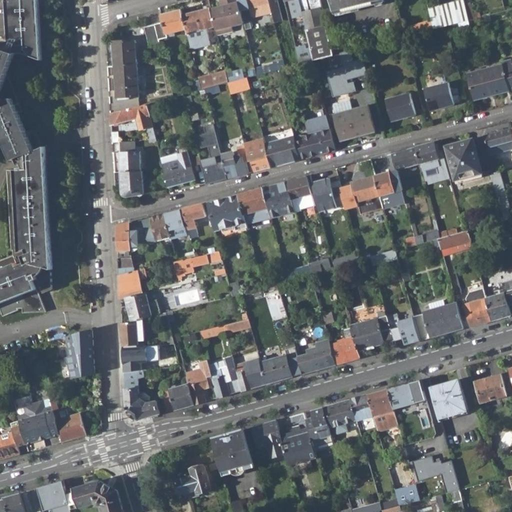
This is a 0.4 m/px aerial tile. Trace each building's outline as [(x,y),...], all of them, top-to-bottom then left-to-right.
[(0,303),(5,314),(19,308),(19,307),(24,307),(24,311),(48,310),(40,294),(44,293),(45,294),(54,291),(47,151),(47,148),(36,153),(12,99),(3,102),(0,95),(15,53),(22,51),(41,58),(37,0),(6,0),(9,40),(6,40),(1,37),(0,39),(0,43),(4,45),(3,49),(0,47),(0,131),(13,159),(22,160),(23,161),(25,166),(8,167),(13,252),(0,257),(0,303)] [(216,26),(218,36),(234,32),(233,27),(245,24),(242,11),(241,7),(239,0),(223,0),(225,6),(211,9),(213,15),(216,26)] [(239,0),(241,7),(242,11),(250,9),(271,4),(269,0),(239,0)] [(273,13),(274,16),(280,14),(277,2),(279,2),(278,0),(269,0),(271,4),(273,13)] [(285,0),(287,8),(301,5),(299,0),(285,0)] [(333,0),(337,14),(385,3),(384,0),(333,0)] [(433,20),(435,29),(448,25),(469,20),(468,14),(464,0),(463,0),(430,8),(433,20)] [(271,4),(250,9),(251,16),(255,18),(273,13),(271,4)] [(211,9),(183,16),(187,29),(188,34),(191,44),(218,36),(216,26),(213,15),(211,9)] [(312,49),(315,59),(328,56),(334,55),(334,52),(323,9),(303,14),(304,19),(306,26),(312,49)] [(156,24),(160,40),(168,38),(167,34),(187,29),(183,16),(182,10),(162,15),(164,22),(156,24)] [(435,29),(433,20),(405,27),(407,36),(435,29)] [(146,27),(150,47),(161,45),(160,40),(156,24),(146,27)] [(113,42),(114,66),(137,65),(135,40),(113,42)] [(353,50),(356,59),(365,58),(362,48),(353,50)] [(315,59),(312,49),(298,52),(301,63),(315,59)] [(256,69),(257,74),(277,69),(287,67),(284,58),(276,60),(277,63),(256,69)] [(511,91),(505,64),(468,74),(475,100),(511,91)] [(114,66),(116,97),(139,96),(137,65),(114,66)] [(200,80),(202,89),(206,87),(215,85),(229,81),(230,81),(227,70),(199,77),(200,80)] [(297,96),(299,96),(306,94),(307,93),(302,70),(291,73),(297,96)] [(229,81),(232,93),(251,89),(248,77),(230,81),(229,81)] [(191,86),(193,91),(194,91),(202,89),(200,80),(195,81),(196,85),(191,86)] [(426,88),(432,110),(456,104),(450,82),(426,88)] [(217,92),(215,85),(206,87),(208,95),(217,92)] [(387,98),(392,121),(417,115),(411,92),(387,98)] [(334,104),(336,111),(353,107),(351,100),(334,104)] [(147,128),(150,137),(151,137),(156,135),(148,102),(111,112),(112,124),(138,117),(141,129),(147,128)] [(335,113),(343,140),(377,131),(369,105),(335,113)] [(304,135),(305,140),(310,157),(337,149),(332,128),(304,135)] [(511,148),(511,149),(511,128),(486,135),(491,153),(511,148)] [(222,151),(229,149),(224,133),(218,135),(220,144),(222,151)] [(448,146),(457,180),(484,172),(474,139),(448,146)] [(301,159),(310,157),(305,140),(296,142),(297,148),(301,159)] [(123,172),(143,170),(142,150),(138,150),(137,141),(121,142),(123,172)] [(250,160),(253,172),(272,167),(269,155),(265,141),(246,145),(246,146),(250,160)] [(417,146),(422,163),(439,158),(440,158),(436,141),(417,146)] [(213,146),(215,153),(222,151),(220,144),(213,146)] [(235,153),(224,156),(230,178),(250,173),(247,161),(250,160),(246,146),(238,148),(241,157),(236,157),(235,153)] [(393,152),(398,169),(422,163),(417,146),(393,152)] [(297,148),(269,155),(272,167),(301,159),(297,148)] [(164,164),(169,186),(196,179),(195,172),(204,170),(201,156),(191,159),(189,151),(180,154),(181,158),(164,164)] [(224,156),(222,151),(215,153),(217,159),(206,163),(211,183),(230,178),(224,156)] [(440,162),(439,158),(422,163),(424,168),(439,164),(440,162)] [(441,163),(446,180),(452,179),(448,162),(441,163)] [(376,175),(381,195),(390,193),(403,189),(398,169),(376,175)] [(124,195),(126,197),(129,198),(146,194),(145,170),(143,170),(123,172),(124,193),(124,195)] [(300,201),(302,200),(301,196),(313,193),(308,175),(288,180),(297,211),(303,209),(300,201)] [(358,201),(362,214),(385,207),(383,200),(381,195),(376,175),(353,181),(353,184),(343,187),(340,188),(344,201),(345,204),(358,201)] [(320,208),(344,201),(340,188),(343,187),(341,178),(331,181),(330,177),(313,181),(320,208)] [(269,206),(272,217),(297,211),(288,180),(264,187),(269,206)] [(239,193),(245,213),(269,206),(264,187),(239,193)] [(214,225),(216,230),(235,225),(236,230),(249,227),(245,213),(239,193),(208,202),(213,218),(214,225)] [(497,195),(501,210),(510,207),(506,193),(497,195)] [(183,208),(189,228),(191,232),(192,237),(200,235),(195,217),(208,214),(205,202),(183,208)] [(181,209),(151,216),(154,229),(157,242),(158,242),(158,240),(171,236),(172,238),(188,234),(181,209)] [(431,222),(433,230),(440,228),(437,220),(431,222)] [(132,247),(132,246),(132,232),(131,222),(118,225),(119,250),(130,248),(132,247)] [(441,233),(442,237),(466,231),(465,226),(441,233)] [(149,238),(140,240),(140,245),(157,242),(154,229),(147,230),(149,238)] [(466,231),(442,237),(440,238),(443,248),(445,255),(474,247),(469,230),(466,231)] [(140,231),(132,232),(132,246),(140,245),(140,240),(140,231)] [(417,237),(418,244),(440,238),(442,237),(441,233),(426,237),(425,234),(417,237)] [(408,240),(409,246),(418,244),(417,237),(408,240)] [(371,246),(374,256),(396,249),(394,239),(371,246)] [(119,250),(120,267),(131,267),(130,248),(119,250)] [(211,252),(213,260),(222,257),(220,250),(211,252)] [(175,261),(177,270),(211,262),(208,253),(175,261)] [(334,260),(337,267),(360,260),(359,253),(334,260)] [(170,262),(173,274),(178,273),(177,270),(175,261),(170,262)] [(312,267),(314,274),(315,274),(324,271),(322,265),(312,267)] [(290,276),(303,274),(302,266),(288,269),(290,276)] [(145,268),(138,270),(140,280),(147,277),(145,268)] [(143,290),(140,280),(138,270),(121,274),(122,295),(143,290)] [(267,278),(270,286),(280,283),(287,281),(289,281),(287,273),(267,278)] [(352,280),(359,304),(371,300),(365,277),(352,280)] [(509,305),(511,303),(511,280),(503,283),(505,289),(500,290),(501,294),(487,298),(493,320),(511,315),(509,305)] [(143,290),(122,295),(122,298),(128,297),(148,292),(181,284),(180,281),(176,282),(143,290)] [(290,289),(287,281),(280,283),(281,288),(282,291),(290,289)] [(264,287),(266,292),(281,288),(280,283),(270,286),(265,287),(264,287)] [(493,320),(487,298),(485,288),(470,291),(466,297),(468,303),(466,304),(469,314),(472,326),(493,320)] [(128,297),(134,320),(145,317),(154,315),(148,292),(128,297)] [(385,303),(392,327),(395,326),(394,323),(395,322),(387,294),(383,296),(385,303)] [(416,320),(422,340),(465,328),(462,316),(459,306),(459,305),(449,307),(447,300),(431,304),(433,311),(415,316),(416,320)] [(356,337),(359,351),(395,340),(392,327),(385,303),(349,314),(356,337)] [(168,311),(170,322),(176,320),(173,310),(168,311)] [(161,313),(169,343),(175,342),(170,322),(168,311),(161,313)] [(462,316),(465,328),(472,326),(469,314),(462,316)] [(140,345),(139,340),(146,339),(145,317),(134,320),(123,322),(124,346),(140,345)] [(228,334),(228,336),(233,334),(233,331),(252,327),(250,318),(225,324),(228,334)] [(416,320),(395,326),(392,327),(395,340),(397,347),(422,340),(416,320)] [(204,340),(228,334),(225,324),(201,330),(204,340)] [(90,354),(91,364),(100,362),(98,329),(88,330),(71,334),(74,347),(86,343),(87,355),(90,354)] [(341,342),(332,345),(337,364),(361,357),(359,351),(356,337),(340,341),(341,342)] [(311,353),(300,357),(304,373),(337,364),(332,345),(331,340),(318,343),(319,347),(310,350),(311,353)] [(167,343),(151,344),(153,352),(168,350),(167,343)] [(153,359),(153,352),(151,344),(146,344),(140,345),(124,346),(125,359),(144,357),(144,360),(153,359)] [(288,355),(262,363),(268,383),(304,373),(300,357),(297,348),(286,350),(288,355)] [(219,361),(210,364),(215,385),(219,397),(243,390),(236,365),(234,355),(225,357),(229,374),(226,375),(225,372),(222,373),(219,361)] [(261,358),(236,365),(243,390),(268,383),(262,363),(261,358)] [(210,364),(209,359),(200,361),(201,368),(186,372),(189,383),(194,404),(206,401),(203,389),(215,385),(210,364)] [(127,411),(139,419),(160,414),(157,400),(148,403),(139,398),(139,396),(145,395),(144,388),(153,384),(156,393),(166,391),(164,398),(167,412),(175,409),(170,388),(175,373),(174,365),(125,373),(127,411)] [(476,381),(482,402),(508,395),(502,374),(476,381)] [(431,386),(440,421),(469,413),(460,378),(431,386)] [(423,380),(391,388),(398,416),(430,408),(423,380)] [(194,404),(189,383),(172,388),(170,388),(175,409),(194,404)] [(369,394),(376,422),(398,416),(391,388),(369,394)] [(352,399),(360,426),(376,422),(369,394),(352,399)] [(327,406),(335,433),(349,429),(347,423),(352,421),(355,435),(362,433),(360,426),(352,399),(327,406)] [(40,424),(45,439),(63,434),(56,409),(55,405),(47,407),(45,400),(35,403),(40,424)] [(28,443),(45,439),(40,424),(35,403),(25,405),(27,413),(19,415),(28,443)] [(310,426),(316,447),(320,445),(321,450),(336,446),(325,407),(313,410),(315,418),(308,419),(310,426)] [(63,434),(65,441),(88,434),(82,412),(64,417),(61,410),(60,410),(59,408),(56,409),(63,434)] [(278,420),(247,429),(253,450),(269,445),(274,458),(288,454),(284,441),(281,429),(278,420)] [(288,454),(291,464),(319,457),(317,451),(316,447),(310,426),(289,432),(288,427),(281,429),(284,441),(288,454)] [(215,438),(225,474),(257,465),(253,450),(247,429),(234,432),(235,435),(230,437),(229,434),(215,438)] [(0,459),(22,453),(18,441),(15,431),(0,435),(0,459)] [(432,456),(414,461),(419,480),(443,473),(448,492),(460,489),(452,461),(442,464),(441,460),(434,462),(432,456)] [(193,468),(194,470),(195,475),(190,477),(179,480),(183,493),(190,491),(192,496),(213,489),(206,464),(193,468)] [(42,509),(43,511),(65,504),(67,511),(72,510),(72,508),(67,490),(64,481),(36,488),(42,509)] [(102,505),(103,511),(124,511),(119,490),(101,481),(67,490),(72,508),(97,502),(99,505),(102,505)] [(415,484),(410,485),(412,490),(401,493),(399,488),(394,489),(396,499),(398,506),(419,500),(415,484)] [(7,497),(11,511),(43,511),(42,509),(36,488),(7,497)] [(452,493),(454,504),(462,502),(459,491),(452,493)] [(0,498),(0,511),(11,511),(7,497),(0,498)] [(382,503),(384,509),(398,506),(396,499),(382,503)] [(354,510),(354,511),(373,511),(378,511),(384,509),(382,503),(354,510)]
